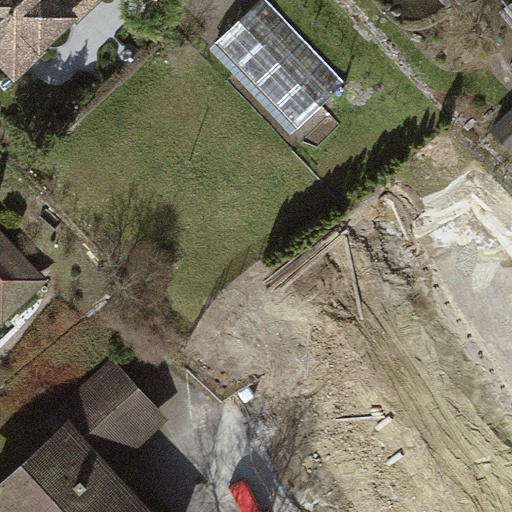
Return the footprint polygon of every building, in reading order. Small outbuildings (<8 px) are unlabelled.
[(118,0),(0,0),(0,67),(20,90),(119,1),(118,0)] [(343,80),(266,0),(260,0),(215,43),(294,127),(343,80)] [(0,309),(37,277),(0,236),(0,309)] [(425,257),(265,350),(308,424),(425,356),(454,406),(511,371),(511,353),(480,298),(457,312),(425,257)] [(167,411),(118,358),(0,463),(0,511),(145,511),(105,467),(167,411)]
